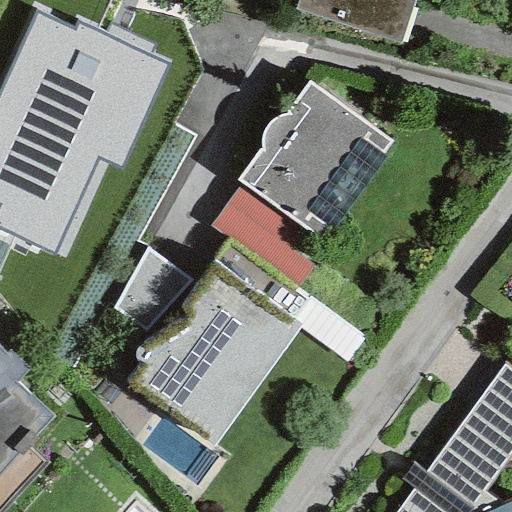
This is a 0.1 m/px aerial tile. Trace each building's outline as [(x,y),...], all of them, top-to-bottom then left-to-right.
[(128,150),(172,41),(70,0),(26,0),(0,64),(0,220),(54,242),(96,137),(128,150)] [(295,0),(294,7),(399,41),(411,0),(295,0)] [(391,138),(309,76),(236,173),(244,180),(306,225),(318,235),(391,138)] [(306,225),(244,180),(210,225),(272,270),(306,225)] [(298,323),(212,257),(193,281),(147,244),(112,303),(147,330),(116,372),(212,443),(298,323)] [(0,343),(0,471),(53,412),(15,378),(26,366),(0,343)] [(511,449),(511,369),(500,361),(392,511),(483,511),(493,498),(483,491),(511,449)]
